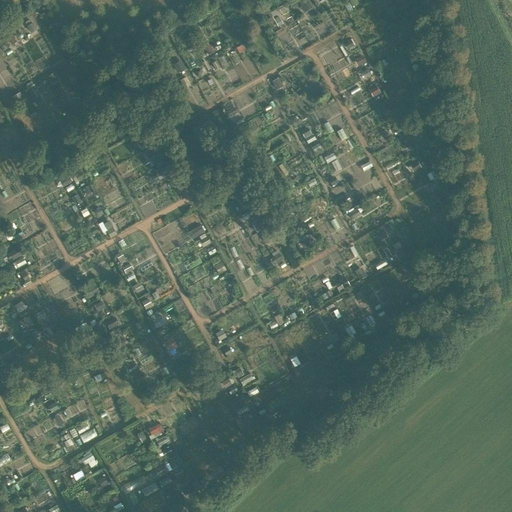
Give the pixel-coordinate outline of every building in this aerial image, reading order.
[(28,87),(27,88),(31,94),(37,89),(33,84),(32,84),(28,87)] [(188,189),(185,183),(175,188),(179,194),(188,189)] [(99,223),(103,232),(117,226),(113,217),(99,223)] [(253,222),(257,231),(265,228),(261,219),(253,222)] [(191,232),(194,237),(205,231),(202,225),(191,232)] [(21,248),(7,252),(10,261),(23,257),(21,248)] [(22,257),(13,262),(16,268),(25,263),(22,257)] [(159,312),(150,316),(156,327),(164,324),(159,312)] [(244,395),(230,400),(232,407),(246,402),(244,395)] [(88,469),(98,463),(91,451),(81,457),(88,469)]
